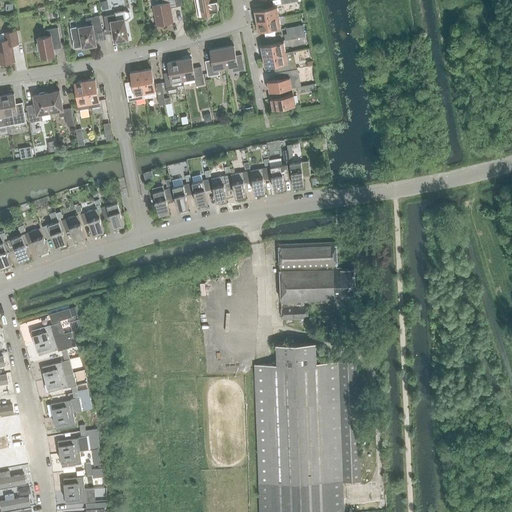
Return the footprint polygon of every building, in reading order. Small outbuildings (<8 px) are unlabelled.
[(157,25),(172,22),(169,8),(184,5),(183,0),(162,0),(163,3),(153,5),(157,25)] [(194,0),(198,15),(207,14),(207,15),(210,14),(209,12),(218,10),(215,0),(194,0)] [(254,10),(256,21),(278,17),(276,6),(254,10)] [(113,12),(114,14),(103,16),(106,31),(112,30),(114,41),(128,39),(124,21),(126,20),(130,17),(129,12),(124,11),(113,12)] [(79,29),(77,31),(71,32),(74,47),(82,46),(82,47),(96,45),(94,33),(102,32),(99,16),(86,18),(87,25),(79,27),(79,29)] [(280,27),(278,17),(256,21),(258,32),(280,27)] [(303,25),(286,28),(287,33),(304,30),(303,25)] [(38,42),(36,43),(37,51),(40,50),(41,57),(54,55),(52,44),(60,42),(57,27),(45,30),(46,36),(37,37),(38,42)] [(5,39),(0,40),(0,63),(14,61),(11,44),(18,43),(16,30),(4,32),(5,39)] [(305,37),(304,30),(287,33),(284,34),(285,40),(305,37)] [(283,42),(260,46),(262,56),(285,52),(283,42)] [(233,45),(222,47),(225,67),(231,66),(232,72),(244,69),(241,54),(235,55),(233,45)] [(218,69),(225,67),(222,47),(210,50),(212,60),(205,61),(208,76),(219,74),(218,69)] [(285,52),(262,56),(264,67),(278,64),(280,70),(296,67),(293,51),(285,52)] [(191,58),(179,60),(183,80),(194,77),(196,85),(204,84),(201,66),(193,68),(191,58)] [(183,80),(179,60),(167,62),(169,72),(163,73),(167,93),(177,92),(177,88),(184,87),(183,80)] [(151,68),(140,70),(145,97),(156,96),(151,68)] [(281,78),(267,81),(269,92),(292,88),(301,86),(299,74),(298,69),(280,72),(281,78)] [(128,100),(145,97),(140,70),(130,72),(133,88),(126,89),(128,100)] [(95,78),(84,80),(89,107),(100,105),(95,78)] [(74,82),(78,105),(78,109),(89,107),(84,80),(74,82)] [(59,90),(46,93),(50,112),(58,111),(59,117),(65,115),(67,126),(74,125),(71,108),(63,109),(59,90)] [(13,93),(2,95),(7,125),(19,123),(18,121),(25,120),(22,102),(15,103),(13,93)] [(41,114),(50,112),(46,93),(33,95),(35,106),(26,107),(29,122),(42,120),(41,114)] [(293,94),(270,99),(272,110),(295,105),(293,94)] [(109,123),(103,124),(106,141),(112,140),(109,123)] [(82,130),(76,131),(78,146),(84,145),(82,130)] [(300,162),(289,163),(293,186),(304,184),(302,176),(310,175),(308,160),(300,162)] [(287,164),(270,167),(273,189),(284,187),(283,179),(289,178),(287,164)] [(261,168),(250,170),(254,193),(265,191),(261,168)] [(241,172),(230,174),(235,197),(246,194),(241,172)] [(222,176),(224,186),(230,185),(228,174),(222,176)] [(222,176),(211,178),(216,200),(227,198),(222,176)] [(202,180),(205,190),(211,189),(208,178),(202,180)] [(202,180),(191,182),(197,205),(207,202),(202,180)] [(183,184),(172,187),(178,209),(188,207),(183,184)] [(163,185),(152,188),(153,192),(159,214),(169,211),(164,189),(163,185)] [(117,202),(106,205),(113,227),(124,224),(117,202)] [(96,208),(86,212),(93,234),(104,230),(96,208)] [(83,224),(89,222),(86,212),(80,214),(83,224)] [(77,214),(67,218),(75,240),(85,236),(77,214)] [(53,223),(48,225),(48,224),(42,226),(46,237),(52,235),(56,246),(66,242),(57,217),(51,219),(53,223)] [(65,231),(70,229),(67,218),(61,220),(65,231)] [(40,228),(29,231),(38,253),(48,249),(40,228)] [(21,234),(11,239),(19,260),(30,256),(21,234)] [(9,251),(15,249),(10,239),(5,241),(9,251)] [(3,242),(0,242),(0,264),(1,267),(11,263),(3,242)] [(354,269),(337,270),(336,242),(279,244),(281,320),(307,319),(307,303),(330,302),(330,298),(342,298),(342,295),(355,294),(354,269)] [(154,299),(154,316),(172,316),(172,307),(177,308),(177,299),(154,299)] [(69,308),(49,314),(51,321),(53,320),(54,322),(72,317),(72,316),(77,315),(75,307),(69,309),(69,308)] [(154,316),(154,333),(176,333),(177,325),(172,325),(172,316),(154,316)] [(81,328),(78,321),(70,323),(72,331),(81,328)] [(31,330),(34,343),(54,337),(53,336),(64,333),(61,322),(50,325),(50,324),(31,330)] [(64,333),(53,336),(54,337),(57,349),(76,343),(72,331),(64,333)] [(154,333),(153,350),(172,350),(172,341),(176,341),(176,333),(154,333)] [(57,349),(54,337),(34,343),(38,355),(57,349)] [(153,350),(153,367),(176,367),(176,359),(171,359),(172,350),(153,350)] [(45,379),(73,372),(70,359),(65,360),(61,362),(41,367),(45,379)] [(299,361),(299,371),(307,371),(307,378),(323,378),(323,361),(299,361)] [(250,366),(242,368),(247,395),(262,392),(258,372),(252,373),(250,366)] [(234,376),(228,378),(232,398),(247,395),(242,368),(233,370),(234,376)] [(76,385),(73,372),(45,379),(48,392),(67,387),(76,385)] [(6,374),(0,375),(0,391),(9,390),(6,374)] [(299,385),(299,395),(323,395),(323,378),(307,378),(307,385),(299,385)] [(157,381),(156,398),(175,398),(175,390),(179,390),(180,381),(157,381)] [(88,389),(77,391),(79,397),(81,410),(92,408),(88,389)] [(262,392),(247,395),(252,422),(261,420),(259,413),(265,412),(262,392)] [(247,395),(232,398),(236,418),(242,417),(243,424),(252,422),(247,395)] [(11,397),(0,399),(0,415),(14,413),(11,397)] [(50,403),(53,416),(73,412),(81,410),(79,397),(74,398),(70,400),(50,403)] [(156,398),(156,415),(179,415),(179,407),(174,407),(175,398),(156,398)] [(303,404),(303,414),(311,414),(311,421),(327,421),(327,404),(303,404)] [(75,425),(73,412),(53,416),(56,429),(75,425)] [(156,415),(156,432),(174,432),(174,423),(179,424),(179,415),(156,415)] [(303,428),(303,438),(327,438),(327,421),(311,421),(311,428),(303,428)] [(99,448),(96,429),(85,430),(88,450),(92,449),(99,448)] [(58,441),(60,453),(79,450),(79,451),(88,450),(85,430),(80,431),(80,437),(58,441)] [(156,432),(155,449),(178,449),(178,441),(174,441),(174,432),(156,432)] [(92,449),(94,465),(102,464),(99,448),(92,449)] [(81,463),(79,451),(79,450),(60,453),(61,466),(81,463)] [(299,466),(299,490),(316,490),(316,474),(309,474),(309,466),(299,466)] [(316,474),(316,490),(333,490),(333,466),(323,466),(323,474),(316,474)] [(23,467),(0,470),(0,487),(26,482),(23,467)] [(91,469),(87,470),(87,475),(92,474),(93,477),(103,476),(103,468),(91,469)] [(255,469),(255,493),(273,493),(273,477),(265,477),(265,469),(255,469)] [(273,477),(273,493),(290,493),(290,469),(280,469),(280,477),(273,477)] [(204,473),(204,497),(221,497),(221,481),(214,481),(214,473),(204,473)] [(221,481),(221,497),(239,497),(239,473),(229,473),(229,481),(221,481)] [(83,476),(63,478),(64,491),(84,489),(83,476)] [(157,477),(157,501),(174,501),(174,485),(167,485),(167,477),(157,477)] [(174,485),(174,501),(191,501),(191,477),(181,477),(181,485),(174,485)] [(84,489),(64,491),(65,504),(85,502),(95,501),(94,488),(84,489)] [(28,489),(0,493),(0,501),(2,510),(30,504),(28,489)]
